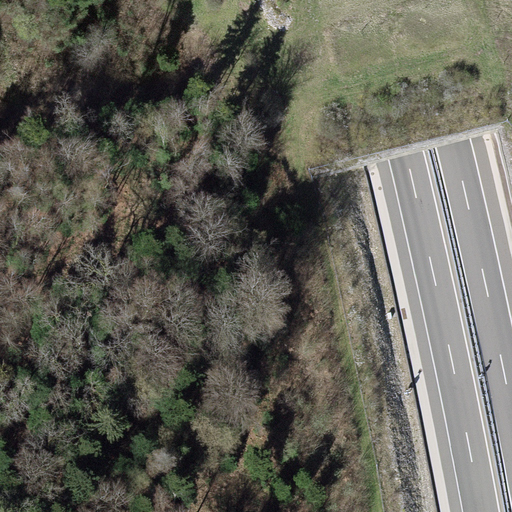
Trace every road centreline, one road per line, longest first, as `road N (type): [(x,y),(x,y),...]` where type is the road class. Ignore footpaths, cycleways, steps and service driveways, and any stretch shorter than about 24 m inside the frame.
road 1 (motorway): [(365,0),(481,511)]
road 2 (motorway): [(511,416),(418,0)]
